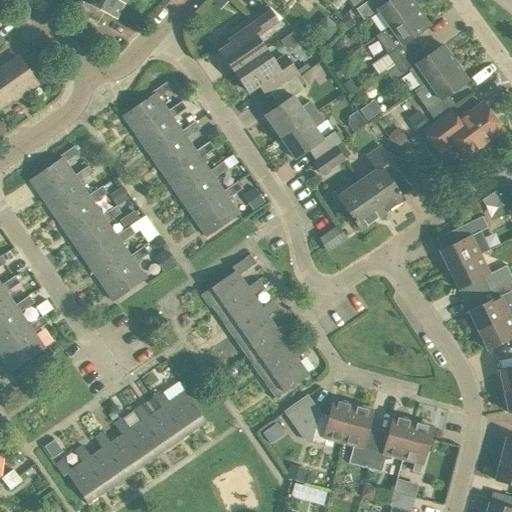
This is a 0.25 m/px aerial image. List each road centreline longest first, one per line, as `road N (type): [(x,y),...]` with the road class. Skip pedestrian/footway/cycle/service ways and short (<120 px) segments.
road 1 (residential): [(393,258),(335,291),(311,282),(283,208),(160,34)]
road 2 (residential): [(456,511),(475,444),(476,400),(393,258)]
road 3 (residential): [(119,384),(0,207)]
road 4 (residential): [(393,258),(510,171)]
road 5 (residential): [(0,167),(67,120),(95,76)]
